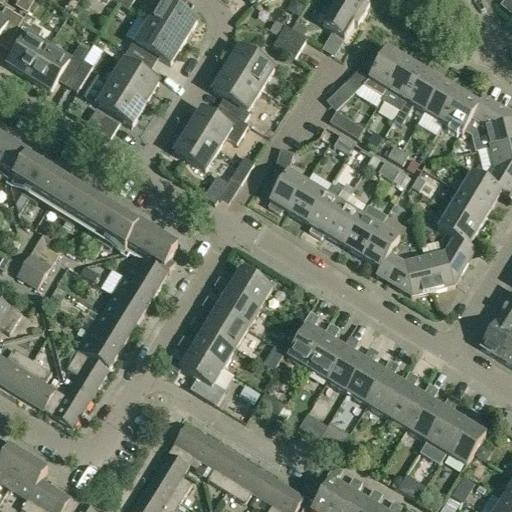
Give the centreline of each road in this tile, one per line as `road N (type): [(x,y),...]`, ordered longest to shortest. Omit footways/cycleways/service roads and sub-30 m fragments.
road 1 (residential): [(450,352),(237,226)]
road 2 (residential): [(0,408),(91,464),(146,373)]
road 3 (residential): [(320,482),(146,373)]
road 4 (residential): [(137,171),(220,38),(223,24),(206,0)]
road 5 (residential): [(146,373),(237,226)]
road 6 (residential): [(137,171),(0,88)]
